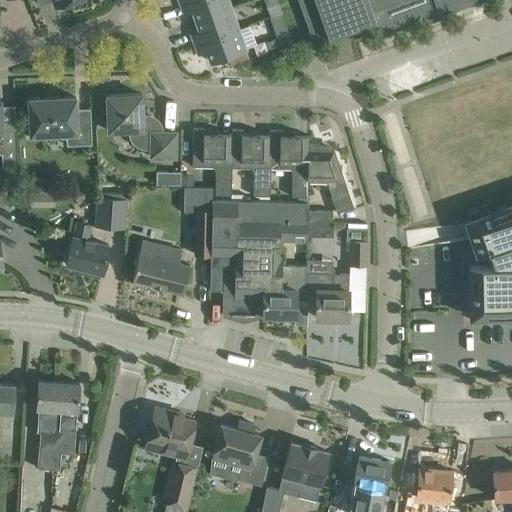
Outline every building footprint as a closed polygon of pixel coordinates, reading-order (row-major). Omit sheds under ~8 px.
[(230,8),(226,0),(185,0),(180,2),(184,12),(192,9),(196,20),(230,8)] [(265,0),(270,17),(281,13),(280,13),(281,12),(281,10),(279,6),(276,0),(265,0)] [(297,0),(313,43),(370,23),(379,34),(379,35),(409,25),(408,19),(424,14),(425,18),(438,14),(477,0),(476,0),(297,0)] [(237,29),(230,8),(196,20),(200,30),(191,33),(195,44),(237,29)] [(281,13),(270,17),(280,48),(292,43),(281,13)] [(244,49),(237,29),(195,44),(198,53),(207,50),(211,61),(244,49)] [(275,38),(265,41),(268,48),(277,45),(275,38)] [(108,132),(128,132),(128,135),(129,139),(131,142),(134,145),(137,147),(141,149),(144,149),(148,149),(148,159),(175,159),(175,132),(161,132),(159,125),(155,120),(149,116),(142,116),(141,94),(106,95),(108,132)] [(76,144),(91,144),(90,108),(76,108),(75,96),(28,98),(29,121),(27,121),(28,134),(65,133),(65,135),(76,134),(76,144)] [(16,167),(15,128),(1,128),(0,108),(0,154),(1,154),(1,168),(16,167)] [(204,128),(192,128),(192,166),(212,166),(215,172),(214,194),(231,194),(231,167),(231,133),(204,133),(204,128)] [(231,133),(231,167),(251,167),(253,173),(253,195),(259,195),(259,199),(268,199),(268,195),(269,195),(270,167),(269,167),(270,134),(269,134),(243,134),(243,129),(231,129),(231,133)] [(270,134),(269,167),(270,167),(290,168),(291,174),(291,196),(297,196),(297,200),(307,200),(307,196),(308,181),(307,181),(308,143),(309,143),(309,135),(308,135),(281,135),(281,130),(270,130),(269,130),(269,134),(270,134)] [(309,143),(308,143),(307,181),(308,181),(326,182),(336,212),(353,206),(334,149),(319,149),(319,144),(309,143)] [(180,185),(180,172),(155,171),(155,184),(180,185)] [(180,173),(180,185),(180,186),(183,186),(193,186),(193,174),(180,173)] [(47,179),(21,179),(25,192),(26,192),(40,192),(47,192),(47,179)] [(193,186),(183,186),(184,210),(195,210),(195,234),(194,254),(210,254),(212,198),(212,186),(193,186)] [(40,192),(26,192),(32,206),(41,206),(40,192)] [(95,226),(124,228),(127,193),(98,192),(95,226)] [(469,217),(464,219),(465,221),(466,222),(471,237),(471,238),(473,245),(476,254),(488,251),(493,264),(468,265),(470,317),(511,315),(511,194),(505,197),(507,204),(494,209),(491,201),(467,210),(469,217)] [(210,265),(209,289),(222,289),(222,314),(264,315),(294,316),(294,324),(307,324),(307,302),(295,301),(295,288),(304,289),(304,272),(304,264),(282,264),(282,260),(280,260),(280,255),(279,255),(279,238),(306,239),(307,200),(297,200),(268,199),(259,199),(212,198),(210,254),(210,265)] [(332,210),(308,210),(307,222),(332,222),(332,210)] [(100,272),(102,272),(108,245),(87,240),(91,224),(76,220),(65,263),(88,269),(86,273),(99,276),(100,272)] [(346,227),(346,240),(349,241),(349,264),(366,264),(367,228),(346,227)] [(142,238),(132,279),(133,280),(136,284),(145,286),(148,284),(182,292),(187,273),(189,264),(178,262),(182,248),(173,246),(161,242),(142,238)] [(304,272),(304,289),(316,289),(315,316),(347,317),(348,273),(304,272)] [(54,380),(38,379),(37,399),(36,407),(37,407),(37,411),(36,431),(39,431),(36,467),(51,468),(54,429),(60,429),(62,398),(53,397),(54,380)] [(78,382),(54,380),(53,397),(62,398),(60,429),(54,429),(51,468),(58,468),(60,452),(72,453),(77,401),(78,382)] [(0,410),(12,412),(14,384),(0,382),(0,410)] [(172,410),(154,406),(144,446),(176,454),(184,456),(194,419),(171,414),(172,410)] [(211,457),(210,472),(237,480),(237,478),(260,485),(263,476),(268,456),(255,453),(260,434),(252,432),(254,424),(238,419),(236,427),(220,423),(215,442),(210,456),(211,457)] [(297,495),(316,500),(328,452),(290,442),(282,473),(279,485),(298,490),(297,495)] [(166,503),(163,511),(185,511),(197,467),(182,464),(184,456),(176,454),(174,462),(172,461),(162,502),(166,503)] [(350,497),(347,511),(380,511),(381,511),(386,480),(390,460),(358,455),(355,474),(353,481),(350,497)] [(450,471),(419,468),(416,498),(427,499),(426,511),(446,511),(448,501),(450,471)] [(511,511),(511,468),(492,470),(494,498),(510,497),(511,511)] [(277,511),(283,490),(266,486),(259,511),(277,511)] [(460,511),(461,502),(448,501),(446,511),(460,511)]
